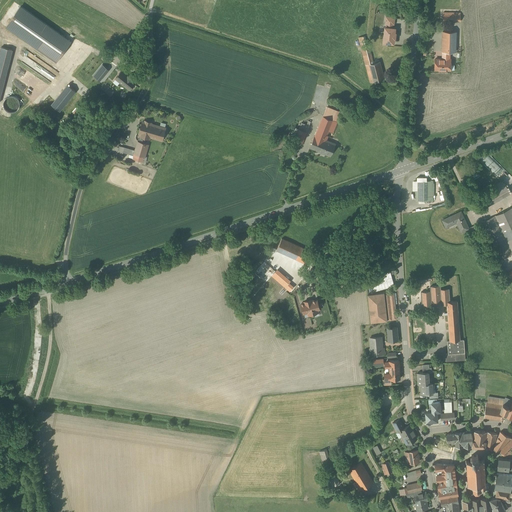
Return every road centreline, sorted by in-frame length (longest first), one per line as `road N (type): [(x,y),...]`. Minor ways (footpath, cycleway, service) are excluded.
road 1 (tertiary): [(400,170),(68,282)]
road 2 (unclassified): [(68,282),(65,258),(80,189),(146,86),(152,0)]
road 3 (residential): [(412,408),(400,170)]
road 4 (track): [(258,294),(279,329),(277,340),(210,486),(209,511)]
road 5 (unclassified): [(400,170),(419,0)]
road 6 (track): [(398,511),(367,449),(410,399)]
